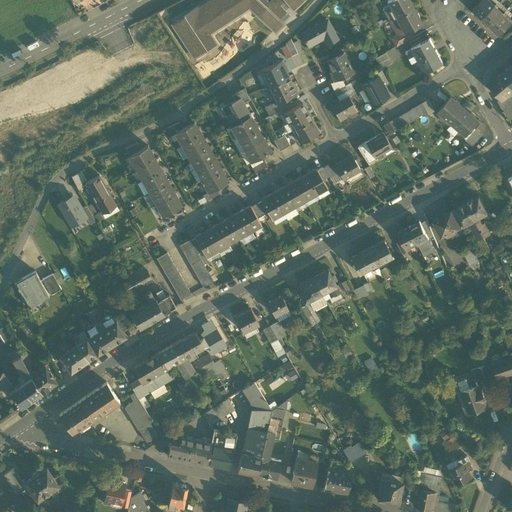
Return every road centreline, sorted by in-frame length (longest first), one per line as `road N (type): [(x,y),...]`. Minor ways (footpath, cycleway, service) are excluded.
road 1 (tertiary): [(28,420),(152,336),(510,147)]
road 2 (residential): [(0,290),(45,189),(92,150),(177,115),(319,0)]
road 3 (residential): [(166,235),(334,140)]
road 4 (residential): [(206,474),(60,442),(28,420)]
road 5 (residential): [(381,511),(206,474)]
road 6 (tertiary): [(0,68),(142,0)]
road 7 (residential): [(334,140),(468,64)]
